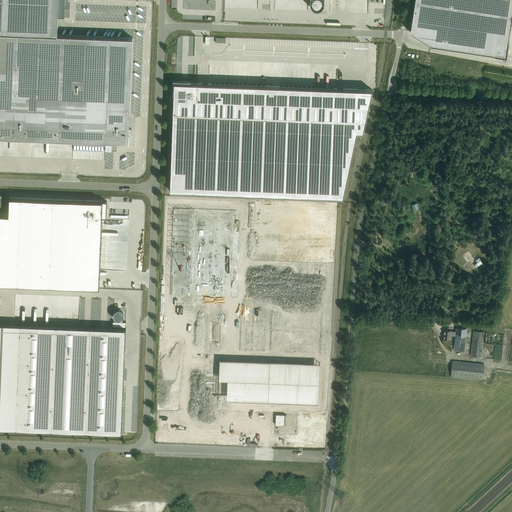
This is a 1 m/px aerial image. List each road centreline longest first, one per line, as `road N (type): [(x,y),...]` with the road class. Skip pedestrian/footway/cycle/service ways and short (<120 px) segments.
road 1 (unclassified): [(155,188),(144,440),(130,448),(0,444)]
road 2 (unclassified): [(343,412),(357,227),(393,87)]
road 3 (unclassified): [(162,25),(401,34)]
road 4 (unknown): [(0,317),(130,325),(132,422)]
road 5 (unclassified): [(162,25),(155,188)]
road 6 (unclassified): [(155,188),(0,182)]
